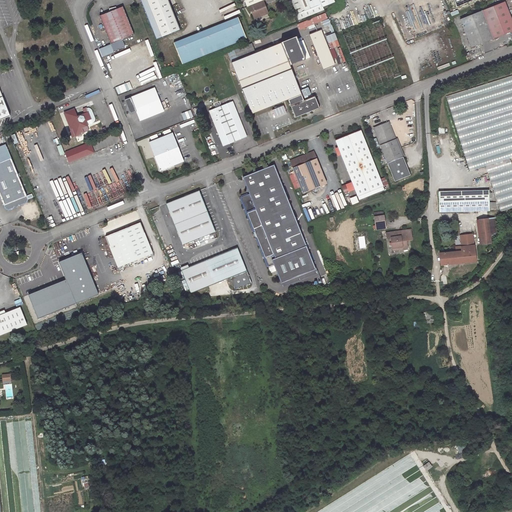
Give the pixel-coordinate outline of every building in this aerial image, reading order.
[(140,0),(156,39),(162,37),(180,30),(167,0),(140,0)] [(244,0),(247,7),(250,6),(255,19),(266,14),(265,11),(267,11),(263,1),(264,0),(244,0)] [(291,0),(297,14),(322,4),(323,7),(334,2),(333,0),(291,0)] [(511,21),(504,2),(460,19),(471,47),(511,30),(511,21)] [(321,5),(297,15),(299,20),(323,10),(321,5)] [(110,12),(99,16),(111,44),(123,39),(134,35),(123,7),(117,9),(116,7),(109,9),(110,12)] [(238,18),(174,43),(182,64),(246,38),(238,18)] [(379,21),(343,35),(364,90),(401,76),(379,21)] [(321,30),(309,34),(323,70),(335,65),(321,30)] [(237,56),(230,59),(252,114),(282,102),(285,101),(288,100),(295,118),(320,108),(315,96),(304,100),(290,65),(305,59),(300,46),(296,37),(255,53),(252,43),(234,50),(237,56)] [(123,39),(111,44),(113,49),(125,44),(123,39)] [(305,44),(300,46),(305,59),(310,57),(305,44)] [(511,74),(446,92),(467,171),(486,166),(497,208),(511,203),(511,161),(510,162),(508,155),(511,153),(511,74)] [(172,81),(154,88),(157,96),(175,89),(172,81)] [(154,88),(125,100),(131,114),(136,112),(140,121),(164,111),(157,96),(154,88)] [(0,119),(10,116),(0,90),(0,119)] [(232,102),(209,111),(223,146),(231,143),(230,141),(232,141),(232,142),(247,136),(232,102)] [(283,105),(273,109),(277,118),(287,114),(283,105)] [(88,108),(87,108),(88,112),(91,119),(86,121),(87,125),(92,123),(94,122),(95,121),(95,120),(95,119),(92,110),(91,109),(90,108),(89,108),(88,108)] [(74,109),(64,113),(71,129),(73,128),(76,136),(84,133),(82,128),(88,126),(87,125),(86,121),(91,119),(88,112),(85,113),(77,116),(74,109)] [(183,120),(192,118),(190,111),(182,112),(183,120)] [(389,122),(373,128),(387,163),(403,157),(389,122)] [(353,133),(335,140),(352,182),(355,189),(358,196),(383,186),(380,179),(361,130),(356,132),(353,133)] [(173,133),(149,142),(160,171),(169,167),(170,169),(172,168),(172,166),(184,161),(173,133)] [(90,143),(65,153),(69,163),(94,153),(90,143)] [(314,152),(290,161),(303,193),(326,183),(314,152)] [(11,158),(0,162),(0,196),(2,201),(5,209),(8,210),(14,208),(15,206),(18,205),(20,205),(27,203),(28,199),(25,192),(19,177),(18,174),(11,158)] [(274,165),(243,177),(249,194),(241,197),(255,232),(254,232),(254,234),(255,236),(256,238),(257,237),(269,267),(274,265),(281,283),(316,269),(306,246),(274,165)] [(352,182),(346,185),(349,192),(355,189),(352,182)] [(199,190),(166,204),(183,245),(216,232),(199,190)] [(489,191),(439,192),(439,212),(489,210),(489,209),(489,203),(489,191)] [(384,216),(374,217),(376,229),(386,228),(384,216)] [(496,217),(488,218),(489,230),(490,237),(499,236),(496,217)] [(488,218),(479,219),(481,231),(489,230),(488,218)] [(140,223),(106,237),(118,267),(153,253),(140,223)] [(462,251),(439,253),(441,265),(476,261),(474,245),(472,226),(459,227),(461,239),(461,246),(462,251)] [(396,231),(386,233),(387,238),(391,238),(392,248),(398,247),(398,249),(407,247),(406,241),(412,240),(411,229),(400,231),(400,232),(396,232),(396,231)] [(489,230),(481,231),(482,242),(484,241),(484,244),(491,243),(490,237),(489,230)] [(359,249),(366,248),(364,236),(357,237),(359,249)] [(237,247),(181,270),(191,293),(230,278),(235,290),(252,283),(237,247)] [(64,280),(27,293),(35,318),(97,297),(81,252),(57,261),(64,280)] [(0,335),(27,325),(20,307),(0,315),(0,335)]
